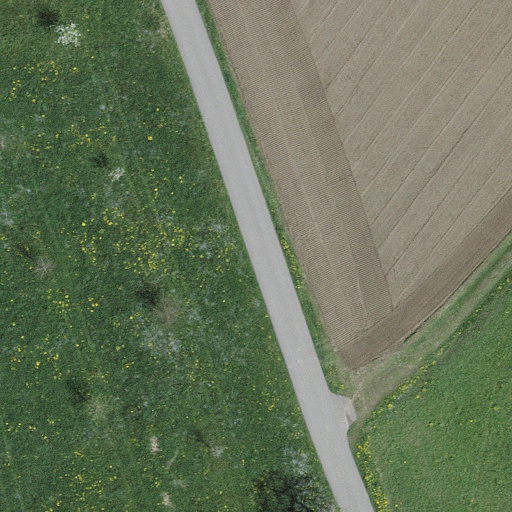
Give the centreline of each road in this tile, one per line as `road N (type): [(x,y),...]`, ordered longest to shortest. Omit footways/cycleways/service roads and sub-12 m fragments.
road 1 (residential): [(176,0),(356,511)]
road 2 (track): [(325,429),(511,245)]
